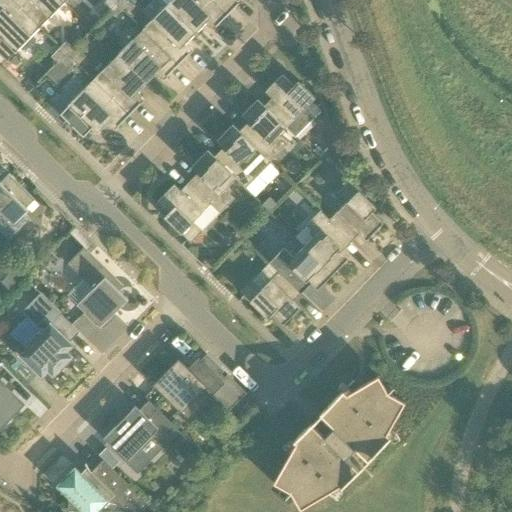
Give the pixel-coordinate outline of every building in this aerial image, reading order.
[(17,51),(40,28),(11,0),(0,0),(0,55),(7,62),(15,53),(16,54),(18,51),(17,51)] [(11,0),(40,28),(65,3),(61,0),(11,0)] [(110,10),(116,4),(111,0),(108,0),(104,4),(110,10)] [(120,0),(116,4),(122,10),(128,4),(123,0),(120,0)] [(213,30),(228,16),(211,0),(172,0),(167,6),(196,34),(204,25),(213,30)] [(211,0),(228,16),(242,1),(241,0),(211,0)] [(116,16),(122,10),(116,4),(110,10),(116,16)] [(188,42),(196,34),(167,6),(142,31),(179,66),(193,51),(188,42)] [(164,81),(179,66),(142,31),(118,55),(147,84),(155,75),(164,81)] [(67,54),(73,48),(67,42),(61,48),(67,54)] [(59,63),(67,54),(61,48),(52,57),(59,63)] [(73,60),(79,54),(73,48),(67,54),(73,60)] [(66,67),(73,60),(67,54),(59,63),(59,64),(50,73),(58,80),(69,70),(66,67)] [(138,92),(147,84),(118,55),(94,80),(130,116),(144,101),(138,92)] [(304,110),(313,119),(321,111),(312,102),(315,98),(302,85),(303,85),(302,84),(301,85),(298,81),(294,86),(282,74),(266,92),(273,98),(265,106),(286,128),(304,110)] [(115,130),(130,116),(94,80),(71,103),(70,103),(68,105),(69,106),(60,114),(83,137),(84,136),(82,134),(89,126),(97,134),(106,125),(115,130)] [(286,128),(265,106),(258,100),(242,116),(249,122),(250,122),(250,126),(242,134),(271,162),(285,148),(280,144),(280,140),(277,137),(286,128)] [(271,162),(242,134),(233,125),(217,141),(224,148),(225,148),(225,152),(217,160),(236,179),(245,189),(260,174),(263,177),(275,166),(271,162)] [(190,182),(189,183),(211,205),(220,214),(235,199),(230,195),(230,190),(227,187),(236,179),(217,160),(208,150),(192,166),(199,173),(200,178),(193,185),(190,182)] [(27,208),(35,199),(9,174),(1,182),(0,181),(0,232),(9,241),(30,219),(25,214),(29,210),(27,208)] [(359,234),(360,234),(366,240),(383,223),(372,212),(376,208),(373,205),(373,204),(372,203),(372,204),(349,182),(338,193),(347,202),(330,220),(348,239),(355,233),(359,234)] [(164,217),(168,220),(168,221),(168,222),(169,221),(191,243),(202,232),(193,223),(211,205),(189,183),(191,186),(184,194),(174,185),(157,202),(169,213),(164,217)] [(270,198),(263,205),(271,213),(278,206),(270,198)] [(348,240),(348,239),(330,220),(320,211),(306,226),(310,230),(310,235),(313,237),(305,246),(333,274),(348,259),(339,249),(346,241),(349,244),(351,243),(348,240)] [(87,250),(94,243),(77,226),(70,233),(87,250)] [(301,293),(302,292),(299,290),(306,282),(311,283),(318,290),(333,274),(305,246),(296,255),(293,252),(289,252),(284,248),(270,263),(279,272),(301,293)] [(77,306),(100,328),(128,300),(119,291),(124,286),(84,248),(68,264),(93,289),(77,306)] [(25,275),(37,263),(30,255),(17,267),(25,275)] [(10,290),(21,278),(14,271),(2,282),(10,290)] [(301,293),(279,272),(261,290),(252,281),(241,292),(263,314),(263,315),(264,315),(268,318),(272,314),(283,325),(300,308),(290,299),(298,291),(301,294),(301,293)] [(42,377),(48,371),(53,376),(72,357),(67,352),(73,346),(70,343),(80,333),(62,315),(52,325),(51,324),(45,331),(41,327),(23,346),(27,349),(20,356),(42,377)] [(156,385),(165,394),(181,410),(191,400),(198,407),(222,383),(219,380),(225,374),(208,357),(202,363),(199,360),(188,371),(179,362),(156,385)] [(0,430),(25,405),(11,392),(11,393),(4,386),(5,386),(0,381),(0,366),(2,364),(0,361),(0,430)] [(343,391),(322,413),(320,415),(323,418),(314,427),(311,424),(294,442),(296,444),(274,483),(290,492),(289,494),(291,493),(301,509),(339,486),(342,489),(359,471),(346,458),(355,449),(368,462),(391,438),(387,435),(405,403),(389,393),(391,391),(390,391),(388,393),(378,376),(347,395),(343,391)] [(104,439),(119,453),(126,460),(125,462),(138,474),(151,461),(139,449),(158,429),(162,433),(155,441),(164,449),(181,432),(162,413),(152,423),(136,407),(104,439)] [(86,464),(85,464),(87,468),(82,474),(75,467),(56,487),(68,498),(68,511),(81,511),(82,511),(98,511),(100,511),(142,510),(148,504),(103,460),(91,472),(88,468),(86,464)]
